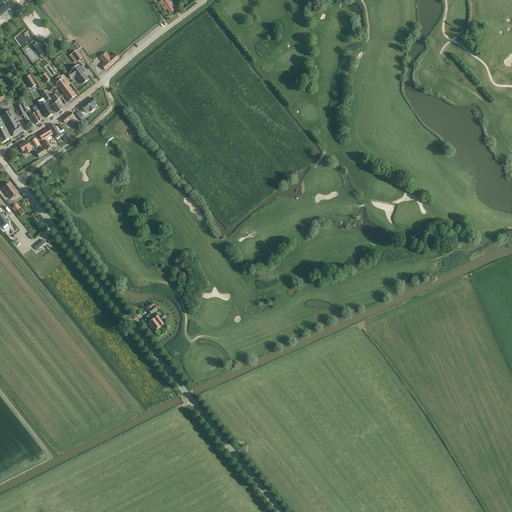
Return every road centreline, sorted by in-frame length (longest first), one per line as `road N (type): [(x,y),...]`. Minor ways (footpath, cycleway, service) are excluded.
road 1 (tertiary): [(279,511),(0,157)]
road 2 (unclassified): [(0,153),(65,112),(204,0)]
road 3 (unknown): [(18,181),(105,113),(101,84)]
